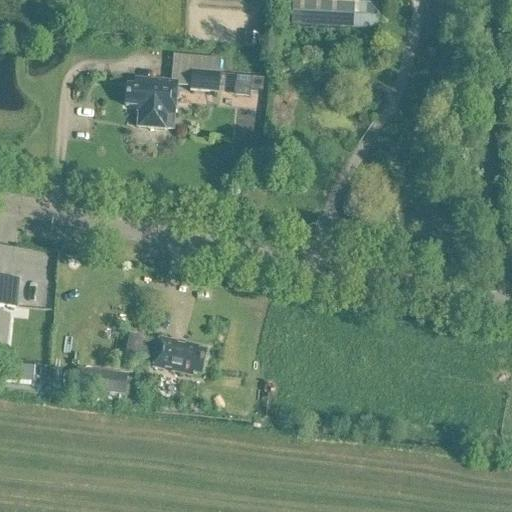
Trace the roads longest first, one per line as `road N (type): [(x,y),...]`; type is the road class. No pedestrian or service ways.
road 1 (tertiary): [(180,240),(511,304)]
road 2 (tertiary): [(180,240),(0,201)]
